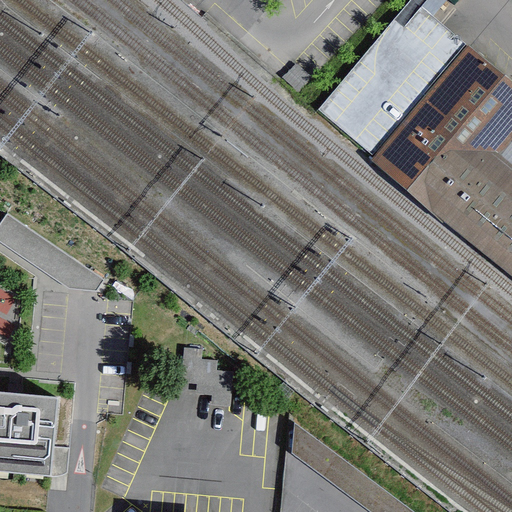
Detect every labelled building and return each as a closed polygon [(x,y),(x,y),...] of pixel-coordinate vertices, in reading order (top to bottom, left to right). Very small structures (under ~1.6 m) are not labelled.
[(511,81),(464,40),(369,155),(511,272),(511,161),(500,151),(511,137),(511,81)] [(345,78),(321,114),(358,138),(374,113),(368,109),(376,98),(345,78)] [(203,348),(185,347),(184,383),(197,385),(197,394),(213,396),(213,404),(231,406),(233,372),(215,372),(216,359),(202,358),(203,348)] [(0,463),(50,468),(60,399),(0,392),(0,463)] [(416,511),(295,421),(293,450),(376,511),(416,511)]
